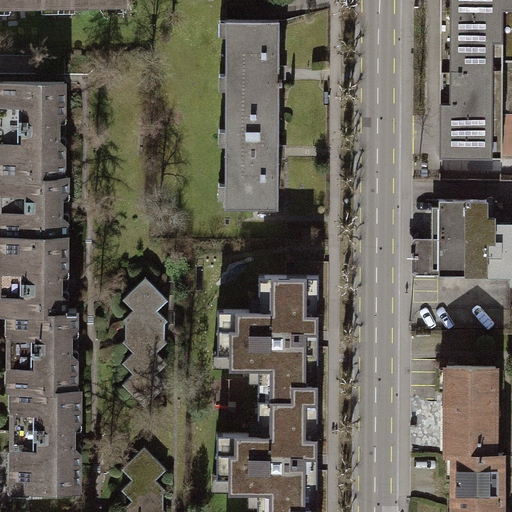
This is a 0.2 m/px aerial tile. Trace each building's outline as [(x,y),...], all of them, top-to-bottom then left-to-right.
[(511,0),(436,0),(436,63),(435,155),(498,156),(498,65),(498,50),(511,50),(511,0)] [(227,19),(227,113),(278,113),(279,74),(279,19),(227,19)] [(2,176),(6,176),(64,176),(64,145),(58,140),(59,127),(59,117),(64,114),(64,82),(3,82),(3,99),(0,101),(0,143),(2,146),(2,176)] [(278,152),(278,113),(227,113),(226,205),(278,206),(278,152)] [(67,176),(64,176),(6,176),(5,187),(0,192),(0,211),(5,217),(5,235),(67,235),(67,222),(62,216),(62,203),(62,195),(67,188),(67,176)] [(482,199),(436,199),(435,272),(435,273),(510,274),(511,274),(511,223),(490,223),(490,216),(482,216),(482,199)] [(67,312),(67,308),(67,298),(61,292),(61,280),(61,272),(67,265),(67,235),(5,235),(5,263),(0,269),(0,293),(5,299),(5,312),(14,312),(67,312)] [(258,382),(258,399),(318,399),(318,276),(259,275),(259,296),(269,296),(269,308),(218,308),(218,353),(229,353),(229,367),(267,367),(267,382),(258,382)] [(123,384),(145,405),(166,384),(157,374),(167,362),(156,352),(167,341),(158,331),(168,321),(158,309),(169,298),(146,276),(123,298),(135,309),(122,319),(130,327),(133,330),(123,341),(132,351),(122,361),(132,372),(123,384)] [(18,388),(76,388),(76,357),(71,351),(70,340),(70,331),(76,327),(76,308),(67,308),(67,312),(14,312),(14,331),(8,336),(8,364),(14,370),(14,388),(18,388)] [(453,453),(495,452),(495,410),(495,365),(445,365),(445,368),(440,368),(440,394),(446,393),(447,453),(453,453)] [(76,388),(18,388),(18,403),(12,410),(12,447),(18,452),(18,489),(80,489),(80,452),(74,447),(74,434),(74,426),(80,419),(80,388),(76,388)] [(257,506),(257,511),(317,511),(318,399),(258,399),(258,420),(267,420),(267,434),(217,434),(216,477),(228,477),(228,493),(267,493),(267,506),(257,506)] [(166,467),(144,447),(123,468),(133,479),(122,490),(132,500),(122,511),(165,511),(167,510),(156,500),(158,498),(166,489),(156,477),(166,467)] [(501,511),(502,510),(502,452),(495,452),(453,453),(453,501),(452,511),(501,511)]
